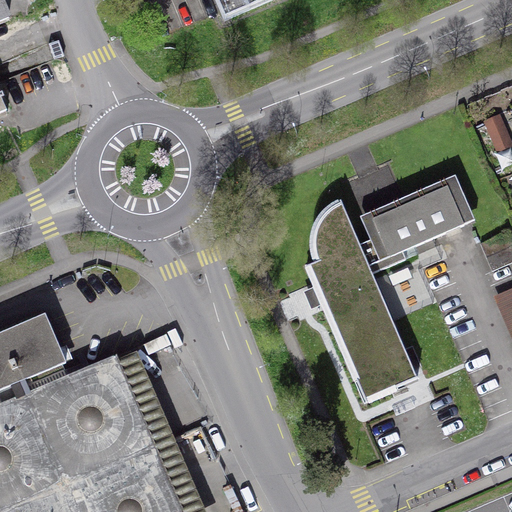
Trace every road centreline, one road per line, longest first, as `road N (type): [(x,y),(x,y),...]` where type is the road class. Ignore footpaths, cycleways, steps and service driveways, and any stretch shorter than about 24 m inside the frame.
road 1 (primary): [(195,141),(511,0)]
road 2 (unclassified): [(172,221),(298,511)]
road 3 (residential): [(511,446),(359,511)]
road 4 (residential): [(74,0),(124,116)]
